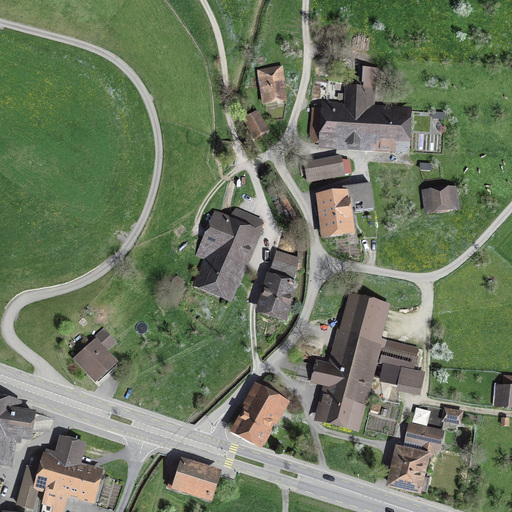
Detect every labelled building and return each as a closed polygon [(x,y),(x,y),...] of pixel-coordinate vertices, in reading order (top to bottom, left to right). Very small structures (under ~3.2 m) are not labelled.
[(278,68),(258,71),(262,102),(282,99),(280,81),(282,81),(282,77),(279,77),(278,68)] [(314,110),(312,142),(403,148),(405,114),(373,113),(374,84),(365,84),(363,88),(351,88),(350,111),(314,110)] [(243,120),(254,139),(266,132),(255,114),(243,120)] [(229,157),(232,144),(218,140),(214,154),(229,157)] [(343,156),(305,163),(310,184),(347,177),(343,156)] [(344,196),(322,199),(327,234),(349,231),(349,236),(356,235),(353,208),(355,208),(355,212),(374,210),(371,185),(343,189),(344,196)] [(255,195),(239,189),(232,210),(248,216),(255,195)] [(455,189),(424,193),(426,212),(437,211),(437,213),(447,212),(447,210),(457,208),(455,189)] [(228,219),(216,214),(198,256),(210,261),(200,283),(228,295),(255,233),(227,221),(228,219)] [(277,264),(262,310),(282,316),(281,320),(286,322),(296,290),(293,289),(294,287),(291,286),(293,279),(294,269),(277,264)] [(331,385),(322,418),(353,426),(374,345),(391,349),(393,339),(346,327),(335,368),(319,364),(318,367),(301,362),(297,377),(331,385)] [(78,360),(98,383),(116,366),(115,365),(118,363),(113,357),(110,359),(103,351),(114,341),(104,330),(92,341),(95,344),(78,360)] [(422,375),(403,371),(399,386),(419,390),(422,375)] [(511,407),(511,378),(504,378),(503,388),(497,387),(496,406),(511,407)] [(265,382),(237,431),(258,443),(281,403),(274,399),(280,390),(265,382)] [(0,459),(7,461),(11,440),(19,442),(20,438),(32,440),(33,432),(30,432),(33,413),(24,412),(25,408),(13,406),(14,400),(0,397),(0,459)] [(416,406),(413,421),(428,424),(431,409),(416,406)] [(446,410),(444,420),(459,423),(461,413),(446,410)] [(508,418),(499,419),(500,427),(509,426),(508,418)] [(409,425),(406,442),(438,448),(442,432),(409,425)] [(44,460),(36,488),(47,491),(43,504),(55,507),(60,490),(90,498),(97,474),(76,469),(83,444),(63,438),(56,463),(44,460)] [(398,450),(390,485),(418,491),(426,456),(398,450)] [(217,475),(178,463),(177,467),(175,467),(169,484),(171,485),(169,490),(174,492),(175,489),(179,490),(180,488),(203,495),(202,499),(208,501),(217,475)]
